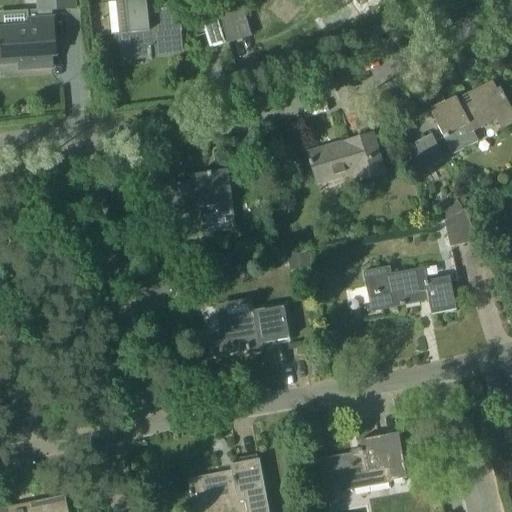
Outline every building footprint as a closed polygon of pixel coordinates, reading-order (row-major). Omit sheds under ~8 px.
[(35,0),(36,13),(76,10),(75,0),(35,0)] [(174,32),(182,32),(180,11),(153,14),(151,0),(117,0),(121,39),(128,38),(130,56),(148,54),(149,61),(152,60),(151,57),(176,54),(174,32)] [(52,68),(51,48),(49,18),(27,19),(26,10),(0,11),(0,64),(18,63),(18,70),(52,68)] [(429,110),(443,137),(452,155),(478,142),(473,133),(496,121),(500,130),(506,127),(507,127),(511,124),(511,108),(510,109),(499,88),(496,89),(492,81),(475,90),(476,92),(478,91),(482,97),(460,108),(455,97),(429,110)] [(409,143),(419,169),(445,159),(435,133),(409,143)] [(310,161),(308,161),(309,166),(311,165),(317,184),(360,171),(362,180),(382,174),(370,135),(341,144),(343,149),(328,153),(327,148),(308,154),(310,161)] [(204,233),(212,232),(235,228),(226,168),(195,173),(196,179),(162,184),(163,194),(153,196),(156,216),(168,214),(170,227),(189,224),(187,211),(201,209),(204,233)] [(297,197),(284,199),(289,241),(302,240),(297,197)] [(444,220),(450,247),(476,241),(464,210),(462,211),(462,209),(444,219),(444,220)] [(286,244),(276,246),(278,254),(287,252),(286,244)] [(224,250),(206,254),(208,266),(211,265),(226,263),(224,250)] [(308,252),(287,256),(290,271),(311,267),(308,252)] [(178,281),(175,263),(146,269),(150,286),(152,298),(180,292),(178,281)] [(226,263),(211,265),(213,276),(228,273),(226,263)] [(362,273),(363,276),(367,295),(374,294),(375,295),(379,294),(382,309),(381,309),(381,311),(405,306),(404,305),(427,300),(430,316),(456,311),(449,277),(424,282),(421,269),(391,275),(389,267),(362,273)] [(219,323),(221,335),(210,337),(214,357),(246,351),(246,352),(249,352),(248,347),(289,339),(284,307),(253,313),(253,316),(219,323)] [(398,434),(397,434),(359,441),(361,449),(357,450),(358,453),(317,460),(321,482),(337,479),(339,492),(352,490),(353,491),(391,484),(390,481),(406,478),(404,467),(398,434)] [(267,511),(259,460),(229,465),(231,473),(217,475),(217,474),(187,480),(189,491),(188,491),(189,497),(190,497),(193,511),(267,511)] [(22,511),(22,510),(11,511),(65,511),(62,497),(36,503),(38,511),(37,511),(22,511)]
